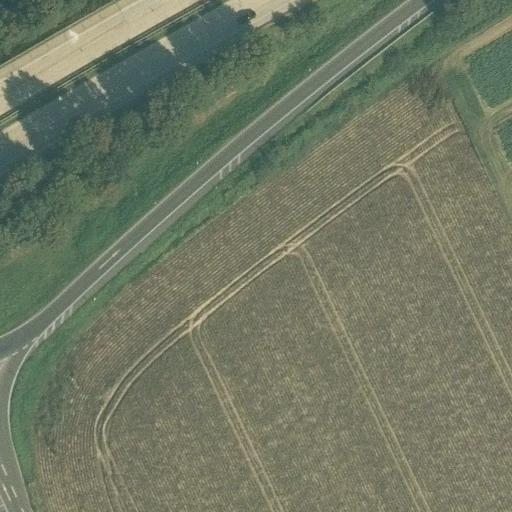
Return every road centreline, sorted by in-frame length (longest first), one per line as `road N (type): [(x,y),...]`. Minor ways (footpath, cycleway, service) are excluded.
road 1 (motorway): [(38,334),(259,133),(433,0)]
road 2 (motorway): [(0,160),(282,0)]
road 3 (motorway): [(195,0),(0,111)]
